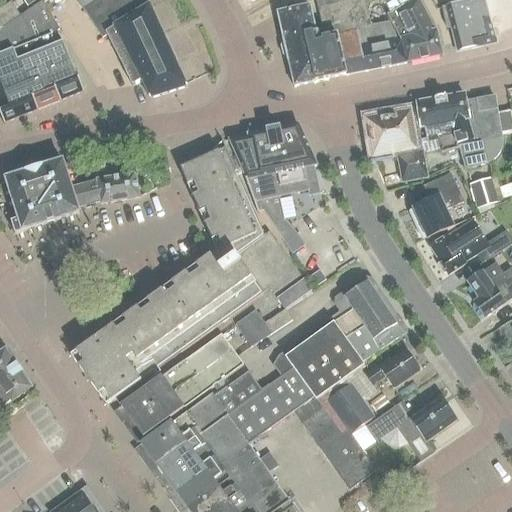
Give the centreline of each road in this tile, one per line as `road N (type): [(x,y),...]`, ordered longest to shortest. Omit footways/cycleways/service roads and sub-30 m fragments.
road 1 (tertiary): [(511,434),(385,250),(322,100)]
road 2 (tertiary): [(0,154),(253,110)]
road 3 (residential): [(19,337),(55,307),(68,271),(190,215)]
road 4 (residential): [(141,511),(19,337)]
road 5 (tertiary): [(322,100),(511,61)]
